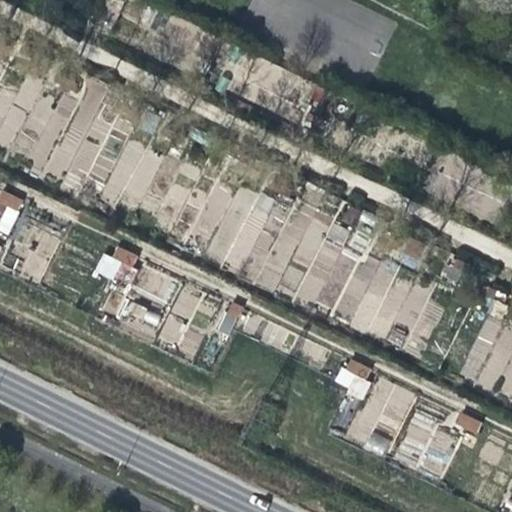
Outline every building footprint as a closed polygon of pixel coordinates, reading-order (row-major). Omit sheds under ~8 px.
[(93,1),(89,9),(109,19),(113,11),(93,1)] [(27,41),(23,49),(34,55),(39,46),(27,41)] [(61,70),(57,78),(76,87),(81,79),(61,70)] [(0,144),(1,146),(8,145),(32,160),(33,170),(60,177),(64,172),(84,177),(91,176),(102,182),(116,160),(113,123),(107,134),(108,150),(86,137),(98,118),(98,114),(104,88),(104,84),(86,79),(82,95),(60,97),(54,107),(53,95),(41,96),(40,80),(28,72),(16,92),(12,90),(0,91),(0,144)] [(136,94),(132,103),(144,108),(148,100),(136,94)] [(311,107),(307,115),(328,125),(331,117),(311,107)] [(169,123),(165,130),(184,139),(188,132),(169,123)] [(244,147),(241,155),(252,161),(256,153),(244,147)] [(277,175),(273,183),(292,192),(296,184),(277,175)] [(0,189),(0,232),(8,236),(23,199),(0,190),(0,189)] [(353,201),(350,208),(361,213),(364,206),(353,201)] [(384,227),(380,235),(399,244),(403,237),(384,227)] [(48,262),(59,239),(45,232),(34,255),(48,262)] [(415,265),(424,244),(408,237),(399,258),(415,265)] [(126,288),(140,257),(111,243),(97,274),(126,288)] [(491,280),(488,288),(507,298),(511,290),(491,280)] [(230,334),(242,306),(230,301),(218,329),(230,334)] [(132,305),(128,317),(156,325),(159,313),(132,305)] [(168,315),(159,337),(176,344),(185,322),(168,315)] [(333,385),(361,397),(374,369),(346,357),(333,385)] [(454,426),(477,435),(482,421),(460,412),(454,426)]
